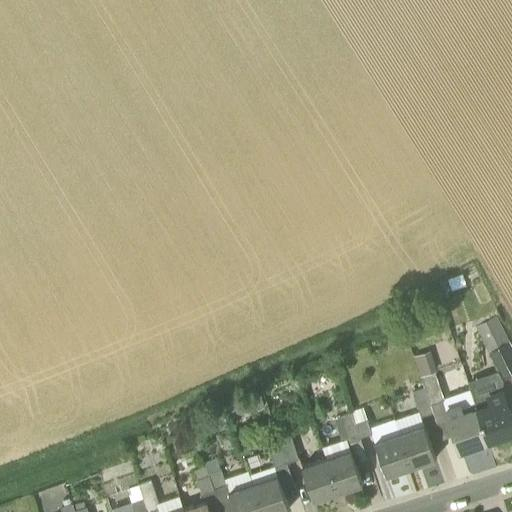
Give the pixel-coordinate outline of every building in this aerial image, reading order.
[(502,379),(511,374),(511,346),(497,317),(476,328),(502,379)] [(417,353),(423,372),(439,367),(433,348),(417,353)] [(444,398),(435,371),(421,376),(425,387),(430,403),(444,398)] [(421,416),(433,411),(430,403),(425,387),(413,391),(421,416)] [(511,432),(511,418),(502,390),(489,395),(492,403),(478,408),(488,440),(511,432)] [(260,392),(248,396),(252,409),(264,406),(260,392)] [(448,409),(444,398),(430,403),(433,411),(434,414),(436,419),(448,415),(460,450),(488,440),(478,408),(463,413),(460,405),(448,409)] [(351,411),(349,404),(336,408),(340,416),(348,441),(360,437),(354,421),(351,411)] [(367,417),(364,407),(351,411),(354,421),(367,417)] [(372,433),(367,417),(354,421),(360,437),(372,433)] [(436,458),(424,424),(399,433),(411,466),(436,458)] [(299,458),(291,434),(288,426),(278,429),(281,437),(279,437),(282,449),(287,462),(299,458)] [(399,433),(375,441),(387,475),(411,466),(399,433)] [(287,462),(282,449),(271,453),(275,466),(287,462)] [(363,483),(351,450),(327,458),(326,458),(338,492),(363,483)] [(206,465),(209,474),(221,470),(217,457),(205,461),(206,465)] [(338,492),(326,458),(302,466),(314,500),(338,492)] [(194,469),(203,495),(215,490),(209,474),(206,465),(194,469)] [(279,511),(289,509),(278,475),(275,466),(250,473),(253,483),(263,511),(279,511)] [(221,470),(209,474),(215,490),(227,486),(224,478),(221,470)] [(144,499),(148,511),(153,511),(158,510),(161,509),(159,502),(151,480),(139,485),(144,499)] [(263,511),(253,483),(229,491),(235,511),(263,511)] [(148,511),(144,499),(132,503),(134,511),(148,511)] [(211,511),(208,501),(205,502),(184,510),(185,511),(211,511)] [(74,506),(76,511),(87,508),(85,502),(74,506)]
